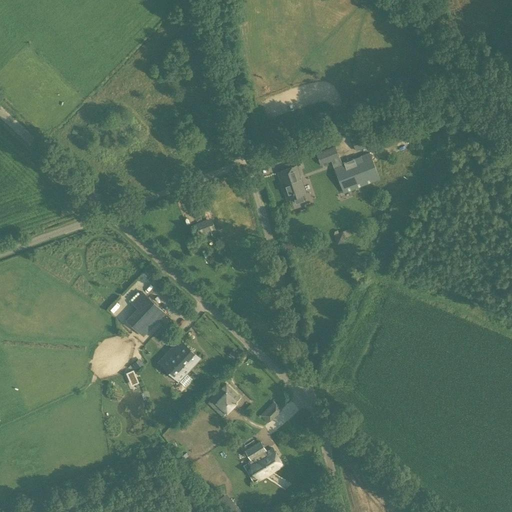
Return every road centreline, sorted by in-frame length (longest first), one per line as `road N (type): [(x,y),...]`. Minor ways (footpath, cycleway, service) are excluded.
road 1 (unclassified): [(316,409),(108,213)]
road 2 (unclassified): [(316,409),(247,161)]
road 3 (track): [(342,125),(511,56)]
road 4 (unclassified): [(247,161),(207,0)]
road 5 (unclassified): [(108,213),(247,161)]
road 6 (unclassified): [(108,213),(0,112)]
